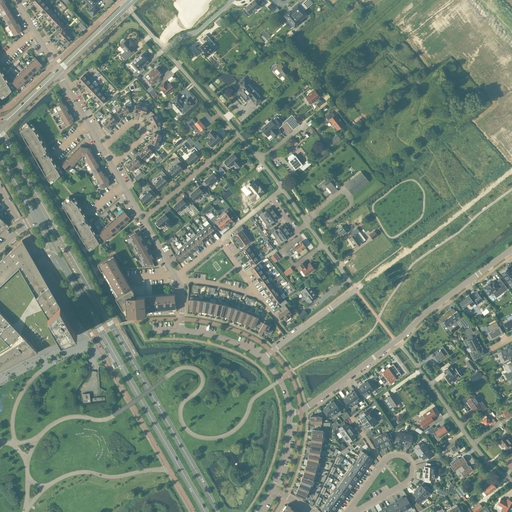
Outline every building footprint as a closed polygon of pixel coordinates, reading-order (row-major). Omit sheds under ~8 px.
[(91,7),(92,8),(88,12),(93,16),(101,9),(96,4),(95,4),(98,1),(97,0),(86,0),(87,1),(85,2),(87,5),(89,3),(92,6),(91,7)] [(171,0),(166,5),(170,9),(168,11),(173,15),(171,17),(176,22),(186,13),(177,3),(175,4),(171,0)] [(205,0),(202,3),(203,3),(209,10),(214,6),(216,8),(219,6),(217,3),(214,0),(205,0)] [(248,5),(245,9),(250,14),(253,12),(257,9),(256,8),(259,6),(260,8),(265,4),(261,0),(256,0),(255,1),(254,0),(250,4),(250,3),(248,5)] [(286,14),(284,16),(286,17),(292,24),(293,25),(294,26),(295,26),(296,24),(297,25),(298,24),(297,24),(299,22),(300,22),(298,21),(298,20),(297,19),(304,12),(304,11),(313,3),(310,0),(304,0),(298,6),(298,5),(290,12),(290,11),(288,12),(289,12),(288,13),(288,12),(286,14)] [(37,7),(40,11),(47,5),(43,1),(37,7)] [(0,12),(1,12),(0,11),(8,7),(6,2),(0,5),(0,12)] [(197,12),(194,14),(199,19),(206,13),(209,15),(212,13),(209,10),(203,3),(200,7),(199,6),(195,10),(197,12)] [(43,15),(43,16),(50,9),(47,5),(40,11),(44,15),(43,15)] [(0,12),(3,16),(11,11),(8,7),(0,11),(1,12),(0,12)] [(43,16),(47,19),(54,13),(50,9),(43,16)] [(3,16),(5,21),(14,16),(11,11),(3,16)] [(47,19),(51,23),(58,17),(54,13),(47,19)] [(5,21),(8,25),(16,21),(14,16),(5,21)] [(51,23),(55,27),(62,21),(61,20),(58,17),(51,23)] [(220,17),(215,22),(216,22),(218,26),(224,21),(221,18),(220,17)] [(55,27),(58,31),(61,29),(68,23),(63,18),(61,20),(62,21),(55,27)] [(193,18),(187,24),(191,28),(198,22),(193,18)] [(9,28),(11,30),(19,25),(18,23),(16,21),(8,25),(9,28)] [(19,25),(11,30),(13,35),(22,30),(21,28),(19,25)] [(58,36),(61,39),(69,32),(65,27),(62,30),(61,29),(58,31),(54,34),(57,37),(58,36)] [(73,36),(69,32),(61,39),(64,42),(63,44),(66,46),(72,41),(70,39),(73,36)] [(203,43),(200,47),(202,49),(204,52),(204,53),(207,56),(209,54),(210,55),(213,53),(212,52),(213,51),(211,48),(208,45),(211,43),(208,40),(209,38),(206,34),(200,39),(203,43)] [(125,41),(125,40),(124,40),(123,39),(122,39),(122,40),(121,40),(121,41),(120,41),(120,42),(120,43),(121,43),(122,44),(120,46),(125,51),(120,55),(125,61),(135,52),(133,49),(134,48),(133,47),(134,46),(130,41),(129,42),(127,40),(125,41)] [(134,73),(136,76),(144,70),(142,67),(147,63),(145,62),(147,61),(142,54),(137,59),(136,58),(135,58),(134,59),(134,60),(134,61),(130,64),(136,71),(133,73),(134,73)] [(31,62),(39,70),(40,68),(42,66),(40,63),(41,63),(38,60),(38,61),(35,58),(31,62)] [(31,62),(27,66),(34,73),(36,72),(37,72),(39,70),(31,62)] [(27,66),(23,69),(31,77),(33,76),(32,75),(34,73),(27,66)] [(284,69),(283,67),(281,69),(281,68),(280,69),(281,69),(279,70),(281,72),(286,78),(289,75),(284,69)] [(151,71),(145,77),(152,86),(158,81),(161,78),(159,76),(161,74),(156,68),(152,71),(151,71)] [(23,69),(19,73),(27,81),(29,79),(31,77),(23,69)] [(0,95),(1,96),(4,94),(5,96),(12,90),(0,70),(0,95)] [(19,73),(15,77),(23,85),(25,83),(27,81),(19,73)] [(78,81),(82,85),(88,79),(88,78),(89,77),(86,73),(78,81)] [(23,85),(15,77),(11,81),(18,89),(21,87),(23,85)] [(82,85),(85,89),(92,82),(88,79),(82,85)] [(242,96),(241,97),(243,100),(244,100),(245,100),(246,100),(249,97),(251,99),(252,99),(257,105),(263,100),(254,89),(253,89),(249,84),(248,84),(244,79),(238,84),(240,86),(236,90),(242,96)] [(85,89),(89,93),(96,86),(92,82),(85,89)] [(162,90),(166,95),(169,93),(170,93),(172,92),(172,91),(171,91),(174,88),(170,83),(167,86),(164,82),(159,87),(162,90)] [(89,93),(93,96),(99,90),(96,86),(89,93)] [(103,94),(99,90),(93,96),(92,97),(96,101),(103,94)] [(315,90),(314,90),(311,92),(308,94),(309,94),(305,97),(311,104),(316,100),(318,102),(315,105),(318,107),(323,103),(321,100),(320,101),(318,98),(320,97),(317,94),(318,94),(315,90)] [(104,93),(103,94),(96,101),(100,105),(108,97),(104,93)] [(182,112),(182,113),(183,113),(192,104),(187,99),(183,102),(177,96),(172,101),(180,109),(179,110),(181,112),(182,112)] [(136,112),(140,113),(143,103),(137,101),(136,105),(131,106),(132,114),(135,114),(136,112)] [(57,111),(54,113),(55,114),(56,114),(58,113),(58,112),(66,107),(65,105),(63,102),(60,104),(59,103),(57,105),(58,105),(55,107),(57,111)] [(143,116),(145,118),(151,112),(147,109),(148,105),(143,103),(140,113),(143,115),(143,116)] [(120,106),(125,115),(128,113),(129,115),(132,114),(131,106),(127,106),(126,105),(121,107),(120,106)] [(117,113),(115,115),(120,121),(123,118),(122,117),(125,115),(120,106),(115,109),(117,113)] [(58,113),(60,116),(69,111),(68,109),(66,107),(58,112),(58,113)] [(63,120),(60,122),(61,124),(64,122),(63,121),(72,116),(71,115),(69,111),(60,116),(63,120)] [(149,119),(151,123),(161,118),(158,113),(154,115),(151,112),(145,118),(148,120),(149,119)] [(333,117),(330,113),(325,117),(328,121),(329,120),(337,130),(343,125),(340,121),(339,119),(338,119),(335,115),(333,117)] [(110,114),(106,117),(113,125),(116,122),(117,123),(120,121),(115,115),(113,117),(110,114)] [(63,121),(64,122),(66,126),(74,121),(73,119),(72,116),(63,121)] [(277,116),(262,130),(265,134),(267,133),(269,135),(271,133),(273,136),(278,132),(276,131),(281,127),(280,125),(283,123),(277,116)] [(113,125),(106,117),(105,118),(107,119),(103,123),(104,124),(103,126),(108,132),(111,129),(110,128),(113,125)] [(152,127),(152,130),(160,129),(160,125),(161,124),(159,119),(161,118),(151,123),(154,126),(152,127)] [(194,121),(191,123),(193,126),(195,124),(197,126),(195,127),(199,131),(205,126),(199,120),(196,123),(194,121)] [(35,131),(29,125),(26,122),(22,127),(23,129),(20,131),(49,181),(52,179),(53,181),(60,175),(56,168),(35,131)] [(153,133),(152,137),(162,141),(164,136),(160,134),(160,129),(152,130),(152,132),(153,133)] [(207,134),(211,138),(206,143),(211,148),(221,139),(212,129),(207,134)] [(337,135),(330,140),(327,142),(330,146),(340,139),(337,135)] [(162,141),(152,137),(151,141),(149,141),(147,143),(153,149),(157,145),(159,146),(160,140),(162,141)] [(197,141),(193,144),(199,150),(202,146),(197,141)] [(146,147),(143,150),(149,156),(153,152),(151,150),(153,149),(147,143),(145,146),(146,147)] [(76,149),(73,153),(80,160),(79,160),(81,162),(82,162),(83,163),(86,161),(86,160),(94,156),(92,151),(89,147),(87,148),(84,147),(81,147),(80,146),(76,149)] [(194,161),(199,157),(196,154),(199,152),(194,147),(190,151),(192,153),(189,156),(186,159),(190,165),(194,161)] [(319,158),(327,151),(323,147),(315,154),(319,158)] [(139,151),(136,154),(141,159),(143,158),(145,160),(149,156),(143,150),(140,153),(139,151)] [(73,153),(69,156),(76,163),(79,160),(80,160),(73,153)] [(134,158),(131,161),(139,168),(143,164),(140,161),(141,159),(136,154),(133,157),(134,158)] [(242,163),(233,154),(223,162),(227,168),(233,163),(237,168),(242,163)] [(288,157),(288,159),(289,160),(288,161),(289,161),(289,162),(290,163),(291,163),(293,166),(293,167),(294,168),(295,169),(299,166),(302,170),(310,164),(313,161),(310,158),(307,160),(302,165),(295,156),(294,156),(293,154),(292,154),(288,157)] [(67,158),(65,160),(72,167),(76,163),(69,156),(67,158)] [(97,160),(94,156),(86,160),(86,161),(88,165),(97,160)] [(172,166),(168,169),(174,176),(178,173),(182,169),(180,166),(182,164),(178,159),(174,162),(176,165),(173,167),(172,166)] [(72,167),(65,160),(63,162),(61,164),(68,171),(72,167)] [(88,165),(91,170),(99,165),(97,160),(88,165)] [(139,168),(131,161),(128,164),(127,162),(124,165),(130,171),(132,169),(133,171),(137,167),(139,168)] [(91,170),(94,174),(102,170),(99,165),(91,170)] [(94,174),(96,179),(105,174),(102,170),(94,174)] [(153,182),(154,183),(156,185),(155,186),(158,190),(163,186),(162,186),(167,182),(165,180),(165,179),(167,177),(164,172),(162,170),(159,173),(162,176),(158,180),(157,179),(153,182)] [(361,172),(345,185),(352,194),(368,181),(361,172)] [(207,185),(208,184),(211,188),(214,185),(213,183),(216,181),(218,183),(222,179),(218,174),(215,176),(213,173),(208,177),(203,181),(207,185)] [(96,179),(99,184),(108,179),(107,177),(106,177),(105,174),(96,179)] [(330,175),(318,186),(322,191),(327,187),(331,192),(336,188),(332,183),(335,181),(330,175)] [(108,179),(99,184),(102,189),(110,184),(109,181),(108,179)] [(249,182),(245,185),(249,190),(250,190),(252,192),(248,196),(252,201),(256,198),(257,198),(263,193),(264,192),(259,186),(258,187),(253,181),(251,183),(249,182)] [(143,195),(143,194),(139,197),(145,204),(149,201),(149,200),(153,196),(152,194),(151,194),(153,192),(149,186),(145,190),(147,192),(143,195)] [(190,196),(188,198),(190,201),(193,199),(196,202),(200,199),(199,197),(203,194),(205,196),(208,193),(204,188),(201,190),(198,187),(189,195),(190,196)] [(64,200),(66,202),(62,204),(88,248),(91,247),(92,248),(99,243),(95,236),(77,205),(69,196),(64,200)] [(189,207),(192,205),(187,199),(184,201),(182,199),(173,207),(179,214),(188,206),(189,207)] [(261,210),(256,213),(258,216),(259,215),(263,220),(274,212),(270,207),(263,212),(261,210)] [(227,209),(219,215),(227,225),(232,221),(228,216),(231,214),(227,209)] [(120,214),(127,223),(128,221),(130,219),(128,216),(129,216),(126,213),(126,214),(123,211),(120,214)] [(274,212),(263,220),(267,225),(266,226),(268,229),(273,226),(271,223),(278,218),(274,212)] [(120,214),(115,218),(122,226),(124,225),(127,223),(120,214)] [(168,228),(173,224),(165,214),(154,223),(159,228),(164,224),(168,228)] [(215,219),(212,221),(216,226),(218,224),(222,229),(227,225),(219,215),(221,217),(216,221),(215,219)] [(8,226),(1,219),(1,218),(0,219),(0,227),(4,230),(8,226)] [(115,218),(111,221),(118,230),(120,229),(120,228),(122,226),(115,218)] [(111,221),(107,225),(114,233),(116,232),(118,230),(111,221)] [(209,224),(204,227),(211,236),(216,232),(209,224)] [(107,225),(103,229),(110,237),(112,236),(112,235),(114,233),(107,225)] [(274,227),(269,231),(271,234),(272,233),(276,238),(274,239),(275,239),(287,230),(283,225),(276,230),(274,227)] [(239,232),(233,236),(237,241),(247,234),(242,226),(237,229),(239,232)] [(342,226),(336,231),(340,235),(342,233),(343,234),(346,232),(345,231),(348,229),(345,226),(343,228),(342,226)] [(204,227),(200,231),(207,239),(211,236),(204,227)] [(352,236),(349,238),(355,246),(355,247),(361,243),(366,240),(365,239),(362,235),(359,232),(360,232),(356,228),(349,233),(352,236)] [(110,237),(103,229),(98,232),(105,241),(108,239),(110,237)] [(287,230),(275,239),(280,247),(285,243),(283,241),(291,235),(287,230)] [(131,233),(127,236),(128,237),(131,242),(134,247),(144,241),(141,237),(138,232),(136,233),(135,231),(131,233)] [(200,231),(196,234),(203,243),(207,239),(200,231)] [(374,231),(369,234),(373,239),(378,236),(374,231)] [(191,238),(192,240),(193,240),(199,247),(198,247),(203,243),(196,234),(191,238)] [(247,234),(237,241),(241,246),(246,243),(248,245),(253,242),(247,234)] [(362,249),(363,251),(361,253),(366,260),(370,257),(370,258),(374,255),(373,254),(377,251),(373,246),(380,241),(377,238),(372,241),(373,242),(371,243),(370,242),(362,249)] [(76,334),(37,266),(34,260),(32,257),(22,240),(0,260),(0,368),(5,366),(12,362),(19,358),(26,354),(34,351),(41,347),(49,344),(56,341),(64,338),(67,337),(73,335),(76,334)] [(192,240),(188,243),(194,251),(199,247),(193,240),(192,240)] [(139,257),(149,251),(144,241),(134,247),(139,257)] [(301,241),(287,252),(290,256),(292,254),(296,250),(298,253),(305,247),(301,241)] [(182,245),(184,247),(190,255),(194,251),(188,243),(187,242),(182,245)] [(245,256),(254,250),(251,245),(242,251),(245,256)] [(184,247),(179,251),(186,258),(190,255),(184,247)] [(245,256),(249,260),(257,254),(254,250),(245,256)] [(149,251),(139,257),(142,261),(145,266),(145,267),(150,267),(155,266),(152,262),(155,260),(152,256),(149,251)] [(186,258),(179,251),(175,254),(181,262),(186,258)] [(276,252),(270,257),(274,263),(280,258),(276,252)] [(257,254),(249,260),(252,265),(261,259),(257,254)] [(133,290),(113,255),(97,264),(98,266),(122,309),(125,307),(126,316),(128,315),(129,317),(144,315),(144,314),(147,314),(150,314),(153,314),(160,313),(167,313),(174,313),(174,311),(176,311),(175,293),(143,296),(134,296),(133,290)] [(306,276),(314,269),(310,263),(306,266),(305,265),(306,264),(304,261),(299,265),(302,269),(301,270),(306,276)] [(254,274),(261,269),(258,264),(250,269),(254,274)] [(261,269),(254,274),(257,278),(266,272),(263,267),(261,269)] [(290,267),(284,272),(286,275),(293,271),(290,267)] [(511,269),(509,271),(507,268),(500,273),(501,273),(509,284),(510,284),(511,287),(511,267),(511,268),(511,269)] [(257,278),(260,283),(267,277),(269,276),(266,272),(257,278)] [(262,287),(263,288),(270,282),(267,277),(260,283),(263,287),(262,287)] [(263,288),(266,292),(275,285),(272,280),(270,282),(263,288)] [(501,290),(503,292),(507,289),(501,280),(497,283),(494,280),(491,282),(490,282),(487,284),(487,285),(483,288),(489,295),(492,292),(494,295),(501,290)] [(266,292),(269,296),(278,289),(275,285),(266,292)] [(305,297),(309,303),(313,300),(311,298),(315,295),(308,285),(302,290),(307,296),(305,297)] [(269,296),(272,301),(280,295),(282,294),(278,289),(269,296)] [(478,304),(483,300),(477,292),(472,296),(470,298),(469,295),(468,296),(466,298),(464,299),(463,299),(459,303),(465,310),(475,303),(474,303),(476,302),(478,304)] [(283,299),(280,295),(272,301),(275,305),(283,299)] [(190,297),(190,300),(188,300),(188,304),(189,305),(189,309),(195,310),(197,298),(193,297),(190,297)] [(203,301),(203,299),(200,298),(197,298),(195,310),(198,310),(201,311),(203,301)] [(219,314),(222,303),(219,302),(216,301),(215,303),(213,313),(217,314),(219,314)] [(215,303),(213,303),(209,302),(207,312),(210,312),(213,313),(215,303)] [(228,306),(229,304),(226,304),(222,303),(219,314),(222,315),(225,316),(228,306)] [(280,312),(278,313),(282,319),(284,318),(285,320),(291,316),(289,314),(291,313),(287,307),(285,304),(282,306),(278,309),(280,312)] [(231,318),(234,308),(231,307),(228,306),(225,316),(229,317),(231,318)] [(489,306),(481,312),(484,315),(492,310),(489,306)] [(240,310),(236,309),(234,308),(231,318),(233,319),(237,320),(240,310)] [(242,322),(247,311),(244,309),(241,308),(240,310),(237,320),(240,321),(242,322)] [(302,319),(308,314),(304,309),(298,314),(302,319)] [(248,324),(253,313),(250,312),(247,311),(242,322),(246,323),(248,324)] [(457,319),(458,320),(459,320),(465,328),(464,328),(470,324),(460,311),(458,313),(457,311),(453,313),(452,311),(450,313),(448,311),(439,319),(441,322),(443,321),(443,322),(445,321),(449,327),(450,327),(449,326),(457,319)] [(257,328),(260,321),(257,320),(259,316),(256,315),(253,313),(248,324),(251,326),(254,327),(254,326),(257,328)] [(511,319),(503,324),(507,331),(511,328),(511,319)] [(260,321),(257,328),(259,329),(258,332),(264,335),(265,333),(265,334),(269,328),(268,327),(270,324),(264,321),(263,323),(260,321)] [(499,326),(499,327),(496,321),(486,326),(489,331),(486,333),(490,340),(492,339),(503,333),(499,326)] [(470,327),(464,330),(467,335),(473,332),(470,327)] [(480,348),(481,347),(476,336),(473,338),(472,336),(468,338),(469,340),(467,341),(470,347),(469,347),(475,359),(484,354),(482,350),(481,350),(480,348)] [(439,351),(434,356),(439,363),(449,355),(443,346),(440,350),(440,349),(439,351)] [(511,347),(511,346),(500,352),(497,353),(501,360),(502,363),(509,360),(508,357),(509,357),(510,356),(511,354),(511,347)] [(388,385),(401,375),(399,372),(400,372),(397,368),(396,368),(393,364),(380,373),(382,376),(379,378),(384,384),(386,382),(388,385)] [(450,364),(444,369),(447,374),(444,376),(450,384),(461,376),(455,368),(454,369),(450,364)] [(480,370),(470,377),(474,382),(483,375),(480,370)] [(364,381),(362,383),(369,394),(370,394),(369,393),(373,389),(375,387),(370,381),(368,383),(367,381),(365,383),(364,381)] [(369,394),(362,383),(359,385),(360,386),(358,388),(359,389),(357,391),(362,397),(364,395),(365,397),(369,394)] [(360,398),(362,397),(357,391),(355,392),(354,391),(352,392),(351,391),(349,393),(356,403),(357,403),(356,403),(361,400),(360,398)] [(90,393),(82,394),(83,402),(90,402),(90,393)] [(356,403),(349,393),(346,395),(347,396),(345,397),(346,399),(344,401),(348,407),(351,405),(352,407),(356,403)] [(472,393),(465,397),(467,400),(466,401),(469,404),(479,397),(476,394),(475,395),(474,396),(472,393)] [(399,402),(393,394),(387,398),(393,407),(399,402)] [(479,397),(469,404),(471,407),(472,407),(474,409),(475,408),(479,414),(485,410),(487,408),(485,409),(482,406),(481,406),(480,405),(481,404),(479,401),(480,400),(479,397)] [(331,402),(328,403),(336,414),(340,411),(339,409),(341,407),(337,401),(335,403),(334,401),(332,403),(331,402)] [(336,414),(328,403),(326,405),(327,407),(325,408),(326,410),(324,411),(328,417),(329,417),(330,416),(331,417),(336,414)] [(424,415),(420,418),(422,421),(420,422),(424,427),(433,421),(432,418),(436,415),(432,409),(423,414),(424,415)] [(370,411),(368,413),(366,410),(360,415),(362,417),(360,418),(361,420),(360,421),(362,423),(374,415),(370,411)] [(377,420),(374,415),(362,423),(364,426),(365,425),(367,427),(368,426),(370,428),(376,424),(374,422),(377,420)] [(483,419),(481,421),(485,426),(488,424),(490,426),(492,424),(490,421),(485,415),(482,417),(483,419)] [(313,426),(321,426),(321,423),(321,416),(318,416),(312,416),(311,416),(311,423),(313,423),(313,426)] [(342,436),(353,429),(351,426),(350,427),(348,425),(347,426),(345,424),(339,428),(340,431),(339,432),(342,436)] [(432,426),(423,431),(426,434),(430,432),(431,434),(433,432),(437,438),(439,437),(448,432),(443,425),(438,429),(436,426),(433,428),(432,426)] [(322,433),(323,430),(320,430),(321,426),(313,426),(313,429),(312,429),(312,432),(312,435),(322,436),(322,433)] [(354,432),(353,429),(342,436),(345,441),(347,440),(348,442),(355,438),(353,435),(355,434),(353,432),(354,432)] [(413,433),(407,431),(406,434),(403,445),(407,446),(407,445),(409,445),(410,444),(413,444),(415,437),(412,436),(413,433)] [(381,434),(386,446),(389,445),(388,444),(391,443),(390,441),(393,440),(390,433),(387,434),(386,432),(381,434)] [(400,443),(400,444),(403,445),(406,434),(401,432),(400,433),(397,432),(395,440),(398,440),(398,442),(400,443)] [(386,446),(381,434),(375,437),(376,439),(373,440),(376,447),(379,446),(380,447),(382,446),(382,448),(386,446)] [(500,439),(499,440),(501,443),(500,444),(503,447),(504,446),(505,448),(508,446),(510,448),(511,445),(511,443),(511,442),(511,440),(509,437),(507,439),(505,435),(503,436),(500,438),(500,439)] [(321,443),(311,441),(311,444),(310,447),(320,449),(322,450),(323,446),(323,443),(321,442),(321,443)] [(439,451),(442,455),(448,451),(449,451),(450,451),(452,454),(460,449),(455,441),(439,451)] [(417,452),(416,452),(418,455),(427,448),(424,443),(423,444),(421,442),(415,446),(417,448),(415,450),(417,452)] [(309,453),(319,455),(319,452),(320,449),(310,447),(309,450),(309,453)] [(430,454),(431,453),(427,448),(418,455),(420,458),(421,457),(422,459),(424,458),(425,460),(432,456),(430,454)] [(361,451),(358,455),(368,463),(372,458),(361,451)] [(307,459),(317,462),(318,458),(319,455),(309,453),(308,455),(307,459)] [(355,459),(355,460),(365,467),(368,463),(358,455),(359,456),(356,460),(355,459)] [(456,458),(450,463),(451,465),(450,466),(454,471),(461,466),(464,470),(461,472),(464,477),(473,470),(470,465),(469,466),(466,463),(467,462),(463,456),(457,461),(456,458)] [(316,468),(317,464),(317,462),(307,459),(307,461),(306,465),(316,468)] [(355,460),(352,464),(362,471),(365,467),(355,460)] [(434,473),(434,472),(435,467),(434,467),(434,464),(426,463),(426,466),(424,466),(424,469),(423,469),(423,472),(434,473)] [(352,464),(348,468),(359,476),(362,471),(352,464)] [(304,471),(316,475),(317,471),(318,468),(316,468),(306,465),(305,468),(304,471)] [(348,468),(345,473),(356,480),(359,476),(348,468)] [(312,480),(314,481),(315,477),(316,475),(304,471),(303,474),(302,477),(312,480)] [(436,482),(437,473),(434,472),(434,473),(423,472),(423,476),(424,476),(424,478),(426,478),(425,481),(436,482)] [(345,473),(342,477),(352,485),(356,480),(345,473)] [(300,482),(309,486),(310,484),(312,480),(302,477),(301,479),(300,482)] [(342,477),(339,481),(349,489),(352,485),(342,477)] [(339,481),(336,486),(346,493),(349,489),(339,481)] [(307,492),(308,489),(309,486),(300,482),(299,485),(298,488),(307,492)] [(485,486),(482,488),(487,495),(496,488),(496,487),(496,486),(495,485),(494,485),(492,482),(486,487),(485,486)] [(416,488),(426,498),(430,493),(428,491),(430,489),(424,484),(422,486),(421,485),(419,487),(418,486),(416,488)] [(450,484),(447,491),(454,494),(455,492),(450,484)] [(333,490),(343,498),(346,493),(336,486),(333,490)] [(460,486),(455,489),(461,497),(466,493),(460,486)] [(302,500),(303,498),(306,499),(308,495),(309,493),(307,492),(298,488),(296,491),(295,494),(299,496),(298,498),(302,500)] [(426,498),(416,488),(414,491),(415,492),(413,494),(414,495),(412,497),(418,502),(420,500),(422,502),(426,498)] [(333,490),(329,495),(340,502),(341,500),(343,498),(333,490)] [(330,496),(327,500),(337,506),(340,502),(329,495),(330,496)] [(406,497),(401,500),(407,511),(408,510),(407,509),(412,507),(408,500),(406,497)] [(506,511),(509,511),(511,508),(511,500),(511,501),(508,499),(506,502),(504,501),(504,500),(501,498),(498,504),(503,507),(501,509),(506,511)] [(327,500),(324,504),(333,511),(337,506),(327,500)] [(400,500),(396,502),(401,511),(404,511),(407,511),(401,500),(400,500)] [(401,511),(396,502),(391,505),(395,511),(401,511)] [(416,502),(415,504),(418,510),(420,511),(423,509),(416,502)] [(480,503),(472,509),(474,511),(476,511),(483,507),(480,503)]
